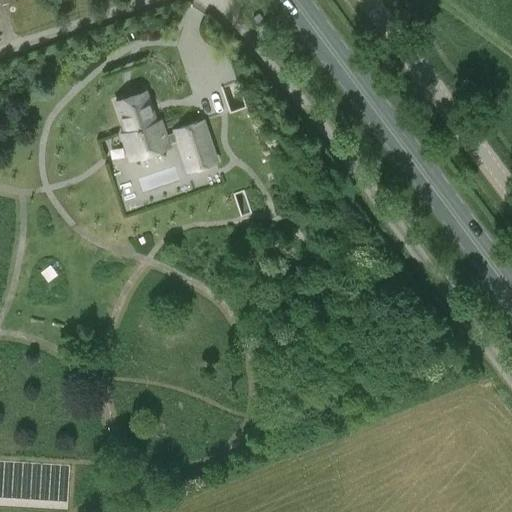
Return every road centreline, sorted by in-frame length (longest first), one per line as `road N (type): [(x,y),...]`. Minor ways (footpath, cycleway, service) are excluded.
road 1 (unclassified): [(511,379),(209,0)]
road 2 (primary): [(511,296),(291,0)]
road 3 (unclassified): [(511,195),(366,0)]
road 4 (unclassified): [(154,0),(0,54)]
